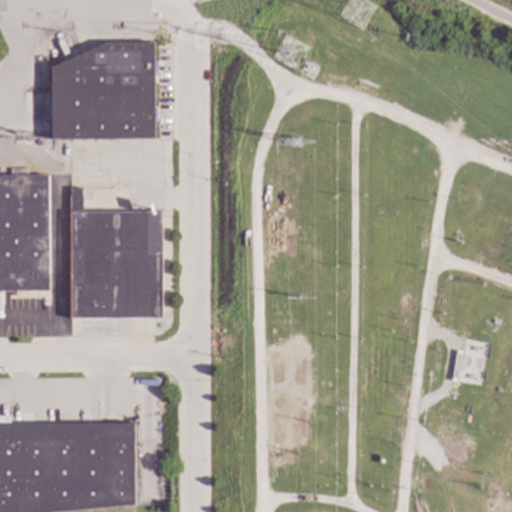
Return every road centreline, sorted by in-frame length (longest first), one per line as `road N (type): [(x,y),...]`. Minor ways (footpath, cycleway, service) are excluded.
road 1 (residential): [(188,26),(190,511)]
road 2 (residential): [(188,26),(153,1),(0,4)]
road 3 (residential): [(190,363),(0,360)]
